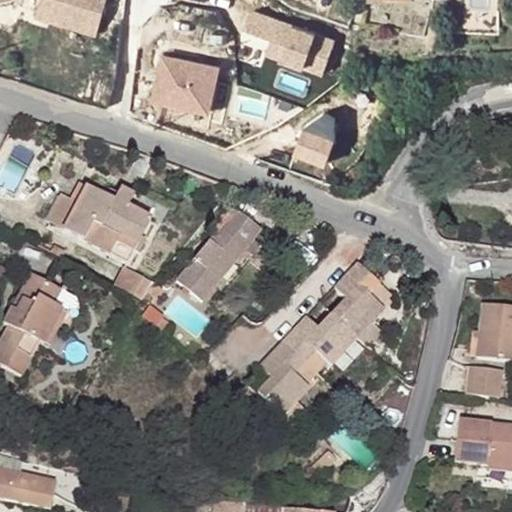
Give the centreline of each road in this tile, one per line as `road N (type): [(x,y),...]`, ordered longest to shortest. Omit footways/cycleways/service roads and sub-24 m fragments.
road 1 (residential): [(0,93),(382,226)]
road 2 (residential): [(455,269),(432,393),(385,511)]
road 3 (residential): [(511,102),(468,114),(409,166),(382,226)]
road 4 (unknown): [(140,0),(130,137)]
